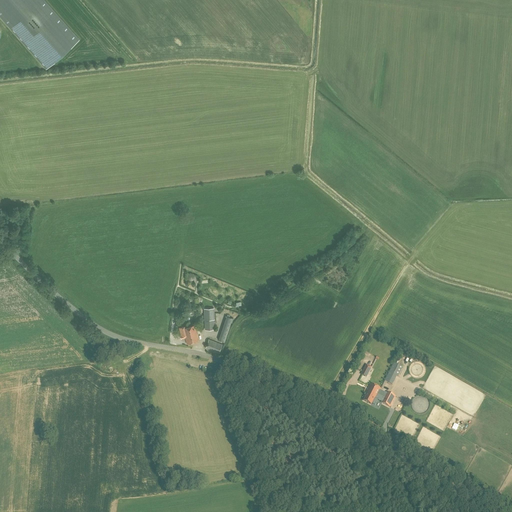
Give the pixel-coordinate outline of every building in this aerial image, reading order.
[(0,0),(0,17),(46,69),(79,39),(44,0),(0,0)] [(205,329),(214,329),(213,319),(214,319),(214,308),(204,308),(205,329)] [(224,342),(232,318),(226,316),(219,340),(224,342)] [(199,340),(195,325),(186,327),(186,325),(179,327),(181,335),(180,335),(181,339),(185,337),(187,344),(199,340)] [(219,353),(222,344),(209,339),(206,348),(219,353)] [(398,377),(403,368),(393,363),(384,381),(392,386),(396,377),(398,377)] [(366,378),(372,368),(366,365),(360,375),(366,378)] [(384,397),(378,394),(380,389),(371,384),(365,394),(367,394),(363,401),(371,405),(374,398),(381,402),(381,403),(390,407),(395,397),(386,392),(384,397)]
